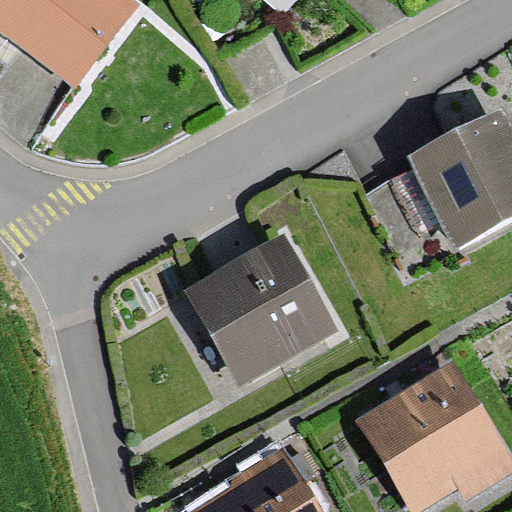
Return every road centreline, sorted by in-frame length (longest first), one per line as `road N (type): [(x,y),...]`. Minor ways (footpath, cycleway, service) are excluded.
road 1 (residential): [(511,12),(66,275)]
road 2 (residential): [(66,275),(119,511)]
